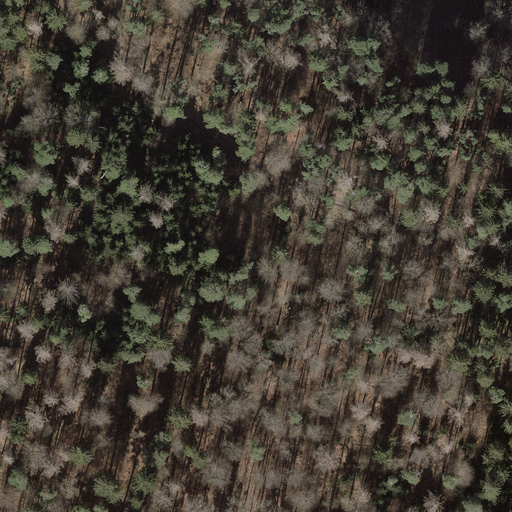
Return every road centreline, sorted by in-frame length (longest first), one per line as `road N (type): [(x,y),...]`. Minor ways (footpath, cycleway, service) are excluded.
road 1 (track): [(511,259),(302,189),(253,163),(51,0)]
road 2 (track): [(138,511),(0,453)]
